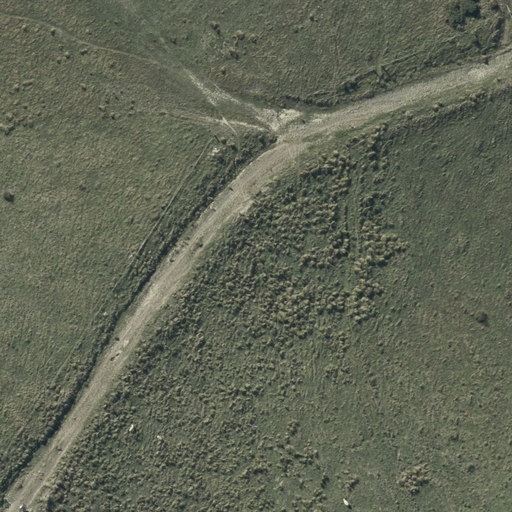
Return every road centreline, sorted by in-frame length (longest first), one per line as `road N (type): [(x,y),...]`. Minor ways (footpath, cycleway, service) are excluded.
road 1 (track): [(511,61),(293,147),(217,219),(153,301),(12,511)]
road 2 (track): [(353,121),(346,306),(357,376),(406,511)]
